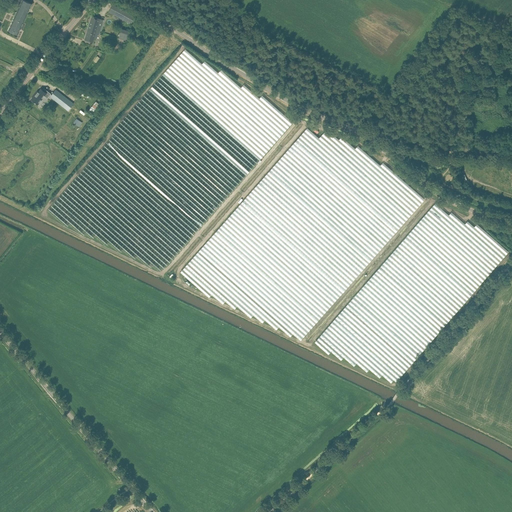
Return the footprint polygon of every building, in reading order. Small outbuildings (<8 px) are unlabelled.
[(23,0),(21,0),(17,10),(27,14),(32,4),(23,0)] [(135,17),(113,4),(108,12),(131,24),(135,17)] [(27,14),(17,10),(8,30),(18,35),(27,14)] [(92,16),(88,28),(99,32),(103,19),(100,18),(92,16)] [(99,32),(88,28),(84,40),(93,42),(94,39),(96,39),(97,35),(98,35),(99,32)] [(118,38),(126,41),(129,31),(121,28),(118,38)] [(33,100),(38,104),(44,96),(48,98),(51,94),(47,91),(46,93),(42,90),(40,93),(38,92),(33,100)] [(56,90),(50,96),(65,108),(70,101),(56,90)] [(91,111),(96,113),(101,104),(95,101),(91,111)] [(429,232),(433,236),(454,236),(454,233),(450,233),(454,229),(449,229),(449,227),(452,227),(452,224),(435,205),(431,209),(439,216),(439,218),(440,220),(439,221),(443,221),(439,225),(440,226),(440,227),(435,227),(435,230),(432,230),(429,232)]
